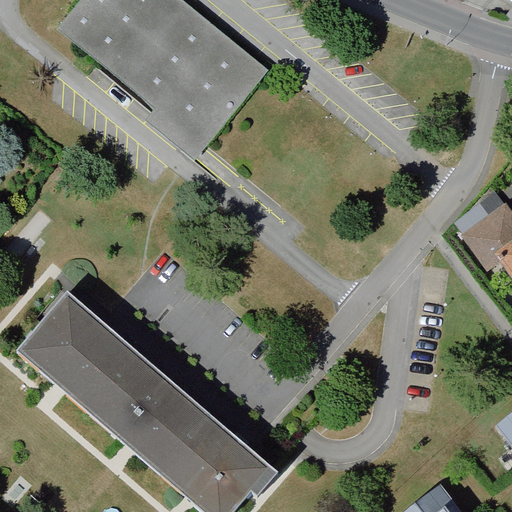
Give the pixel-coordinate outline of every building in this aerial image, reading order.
[(84,0),(56,37),(156,116),(147,127),(197,166),(268,75),(172,0),(84,0)] [(459,244),(488,282),(503,271),(511,283),(511,214),(507,208),(459,244)] [(280,477),(67,294),(17,351),(204,511),(239,511),(255,494),(261,499),(280,477)] [(511,425),(499,435),(511,452),(511,425)] [(427,511),(456,511),(445,498),(427,511)]
